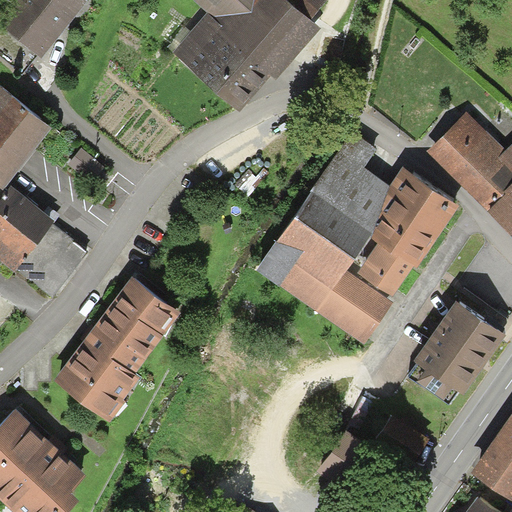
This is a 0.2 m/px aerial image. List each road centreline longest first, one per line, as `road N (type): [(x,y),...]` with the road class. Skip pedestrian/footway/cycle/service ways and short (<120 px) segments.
road 1 (residential): [(0,375),(184,158),(217,134),(317,99),(345,103),(412,144),(511,252)]
road 2 (track): [(387,339),(293,402),(270,474),(223,489),(205,511)]
road 3 (secondary): [(418,511),(511,379)]
